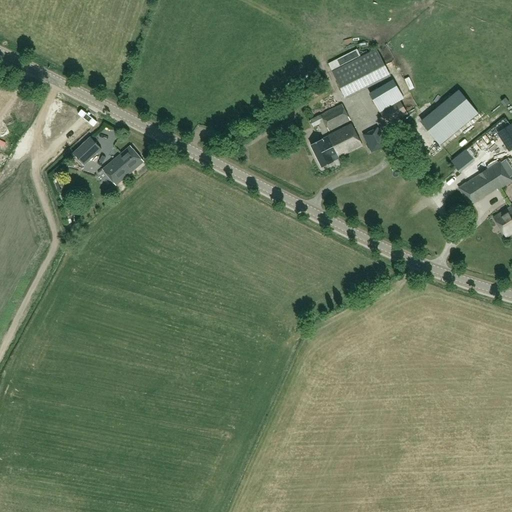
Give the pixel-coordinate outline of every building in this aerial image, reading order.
[(328,64),(332,72),(360,57),(356,49),(328,64)] [(360,57),(332,72),(344,96),(388,73),(376,49),(360,57)] [(388,55),(382,57),(388,68),(394,66),(388,55)] [(399,99),(403,96),(394,81),(369,95),(379,111),(399,99)] [(422,124),(440,145),(478,113),(461,92),(422,124)] [(406,131),(399,119),(408,113),(399,99),(379,111),(388,125),(395,137),(406,131)] [(329,131),(350,120),(342,104),(323,113),(309,120),(313,127),(324,122),(329,131)] [(351,123),(310,144),(322,168),(334,162),(333,159),(362,145),(351,123)] [(501,134),(510,129),(507,125),(498,130),(501,134)] [(363,134),(372,151),(385,144),(377,127),(363,134)] [(511,129),(501,134),(510,153),(511,151),(511,129)] [(91,137),(73,154),(84,165),(92,158),(102,149),(91,137)] [(143,161),(130,146),(102,169),(115,185),(143,161)] [(466,150),(452,161),(458,172),(474,160),(466,150)] [(500,161),(466,183),(477,200),(498,186),(500,189),(511,180),(511,178),(511,177),(511,175),(511,165),(507,158),(501,162),(500,161)] [(438,170),(443,177),(449,173),(443,166),(438,170)] [(19,185),(24,177),(16,172),(11,180),(19,185)] [(466,183),(459,188),(470,204),(477,200),(466,183)] [(1,206),(10,206),(10,196),(1,196),(1,206)] [(506,237),(511,233),(511,208),(511,206),(493,217),(506,237)] [(0,348),(37,273),(20,257),(9,252),(7,256),(1,254),(0,255),(0,348)]
